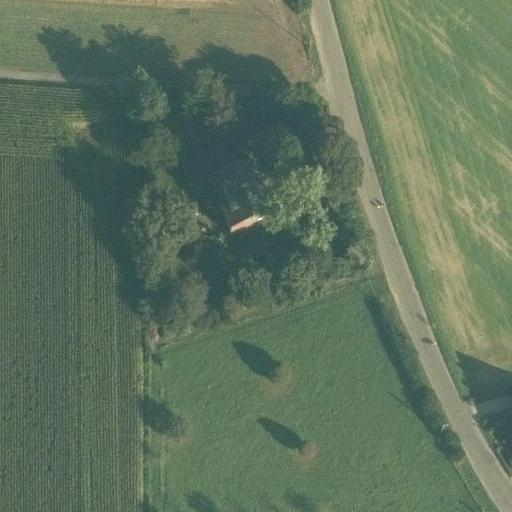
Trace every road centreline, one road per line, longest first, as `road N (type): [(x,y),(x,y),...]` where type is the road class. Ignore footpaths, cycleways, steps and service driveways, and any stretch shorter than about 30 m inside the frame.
road 1 (residential): [(317,0),(367,195),(424,357),(510,511)]
road 2 (track): [(345,98),(0,76)]
